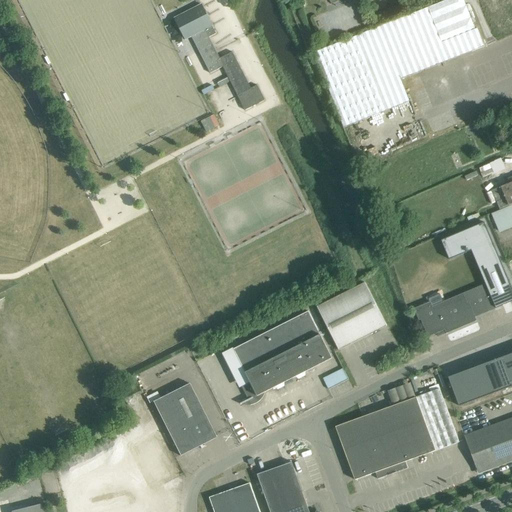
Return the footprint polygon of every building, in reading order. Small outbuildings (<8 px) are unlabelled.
[(484,47),(477,28),(475,29),(464,0),(446,0),(315,52),(344,127),(410,102),(401,79),(484,47)] [(234,52),(220,59),(209,38),(216,34),(203,7),(201,5),(175,18),(186,40),(192,37),(211,74),(223,67),(246,111),(266,100),(258,85),(252,88),(234,52)] [(207,130),(221,124),(216,113),(202,119),(207,130)] [(496,203),(506,199),(509,206),(511,204),(511,182),(501,187),(492,191),(496,203)] [(511,205),(488,216),(494,233),(510,226),(511,225),(511,205)] [(431,302),(414,309),(419,321),(421,320),(428,337),(436,334),(437,338),(477,321),(475,318),(496,309),(511,301),(511,288),(485,225),(464,235),(473,253),(486,284),(432,307),(431,302)] [(387,326),(380,312),(365,283),(317,307),(339,350),(387,326)] [(314,311),(224,349),(241,388),(254,383),(258,393),(335,359),(314,311)] [(473,331),(482,329),(479,321),(471,324),(473,331)] [(511,387),(511,377),(505,358),(487,365),(497,393),(511,387)] [(497,393),(487,365),(468,372),(478,400),(497,393)] [(345,368),(325,376),(330,388),(350,379),(345,368)] [(449,379),(460,407),(478,400),(468,372),(449,379)] [(194,381),(161,395),(159,390),(148,394),(151,402),(158,399),(181,453),(217,438),(194,381)] [(440,389),(428,393),(336,427),(355,480),(375,473),(378,480),(408,469),(406,462),(459,443),(440,389)] [(153,488),(181,475),(161,430),(164,429),(159,417),(142,425),(147,437),(133,443),(153,488)] [(511,418),(464,436),(478,474),(511,461),(511,418)] [(318,511),(317,511),(316,511),(309,511),(292,463),(257,475),(270,511),(318,511)] [(209,498),(214,511),(259,511),(250,484),(209,498)] [(46,511),(44,503),(14,509),(14,511),(46,511)]
